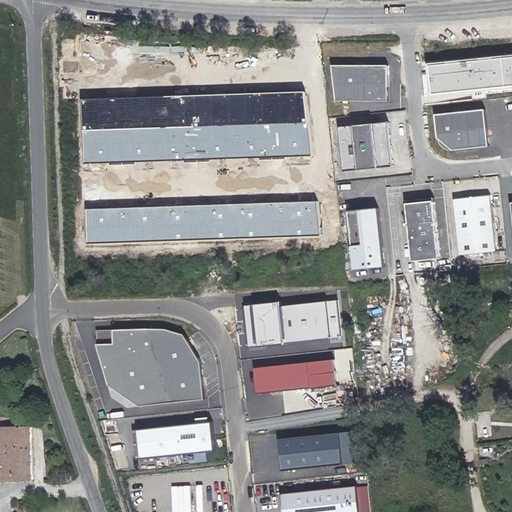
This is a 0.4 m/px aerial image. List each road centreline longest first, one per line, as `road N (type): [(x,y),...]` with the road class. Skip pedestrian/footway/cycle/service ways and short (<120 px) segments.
road 1 (residential): [(43,307),(155,305),(210,320),(234,376),(245,511)]
road 2 (residential): [(309,69),(321,175),(87,183)]
road 3 (tertiary): [(43,307),(32,0)]
road 4 (residential): [(309,69),(84,76)]
road 5 (tertiary): [(98,511),(44,337),(43,307)]
road 6 (tertiary): [(511,7),(303,14)]
road 7 (tertiary): [(303,14),(114,0)]
